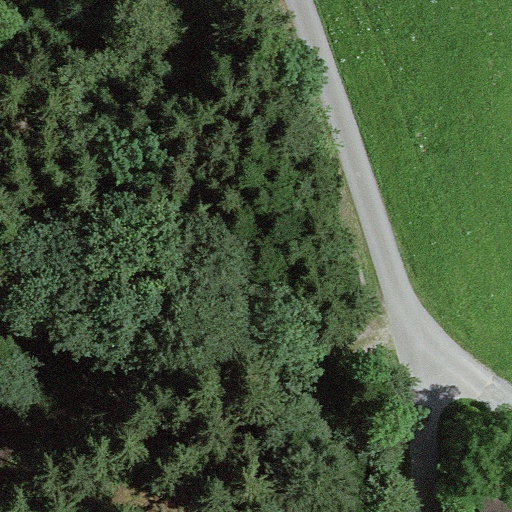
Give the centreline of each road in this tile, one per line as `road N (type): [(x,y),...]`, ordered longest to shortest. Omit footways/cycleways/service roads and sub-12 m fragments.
road 1 (track): [(511,424),(491,390),(420,341),(296,0)]
road 2 (track): [(27,511),(257,401),(420,341)]
road 3 (track): [(420,511),(420,341)]
